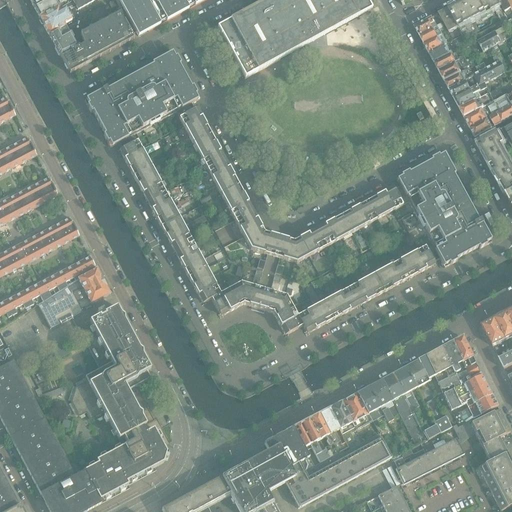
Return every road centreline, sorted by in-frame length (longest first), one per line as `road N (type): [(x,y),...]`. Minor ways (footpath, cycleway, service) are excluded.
road 1 (residential): [(66,91),(234,381),(251,382),(288,363),(511,238)]
road 2 (residential): [(0,60),(182,408),(187,455)]
road 3 (residential): [(177,31),(266,210),(282,226),(307,220),(454,131)]
road 4 (residential): [(467,322),(232,449),(187,455)]
road 5 (residential): [(66,91),(177,31)]
road 6 (residential): [(454,131),(396,23)]
